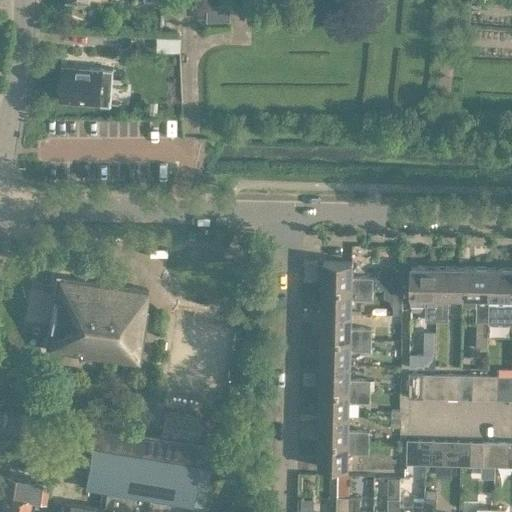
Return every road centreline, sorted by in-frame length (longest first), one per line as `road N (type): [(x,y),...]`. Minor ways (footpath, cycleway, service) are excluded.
road 1 (residential): [(282,511),(290,212)]
road 2 (unclassified): [(290,212),(0,204)]
road 3 (unclassified): [(511,214),(290,212)]
road 4 (unclassified): [(0,170),(22,0)]
